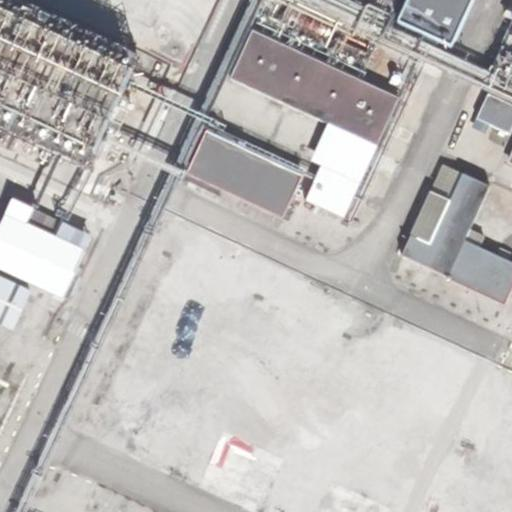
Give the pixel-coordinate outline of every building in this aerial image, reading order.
[(6,0),(0,0),(0,14),(133,77),(140,62),(6,0)] [(81,0),(159,36),(175,0),(81,0)] [(338,0),(337,3),(340,10),(347,13),(354,10),(357,3),(355,0),(338,0)] [(273,1),(259,33),(378,87),(393,54),(273,1)] [(374,3),(367,5),(364,12),(366,19),(373,22),(380,19),(383,13),(381,6),(374,3)] [(0,106),(98,152),(133,77),(0,14),(0,106)] [(426,16),(417,36),(450,52),(460,32),(426,16)] [(239,77),(330,118),(383,142),(403,98),(378,87),(259,33),(239,77)] [(418,66),(393,54),(378,87),(403,98),(418,66)] [(0,123),(91,167),(98,152),(0,106),(0,123)] [(489,129),(511,141),(511,118),(498,111),(489,129)] [(313,200),(350,217),(383,142),(330,118),(314,154),(330,161),(313,200)] [(219,122),(213,136),(273,163),(279,149),(219,122)] [(192,184),(282,224),(303,177),(273,163),(213,136),(192,184)] [(493,155),(507,162),(511,151),(511,148),(499,143),(493,155)] [(401,261),(500,311),(511,287),(511,271),(479,256),(463,248),(470,232),(490,190),(457,176),(426,247),(412,239),(401,261)] [(18,197),(0,238),(0,264),(67,294),(88,249),(31,224),(39,206),(18,197)] [(487,240),(470,232),(463,248),(479,256),(487,240)] [(0,275),(0,322),(23,333),(40,293),(0,275)]
